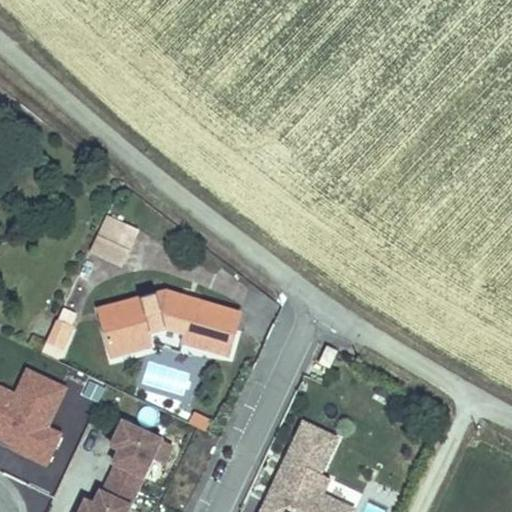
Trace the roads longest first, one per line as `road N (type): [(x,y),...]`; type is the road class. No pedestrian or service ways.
road 1 (unclassified): [(315,296),(0,41)]
road 2 (residential): [(315,296),(218,511)]
road 3 (unclassified): [(475,396),(315,296)]
road 4 (residential): [(475,396),(417,511)]
